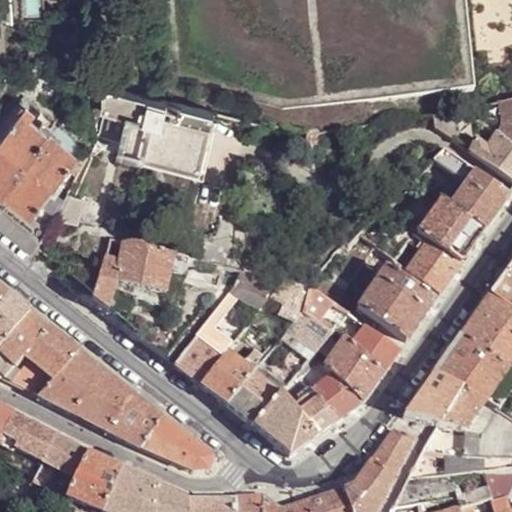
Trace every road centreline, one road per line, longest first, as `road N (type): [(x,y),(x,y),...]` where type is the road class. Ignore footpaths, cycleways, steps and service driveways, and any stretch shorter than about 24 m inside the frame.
road 1 (residential): [(511,231),(378,421),(335,466),(284,480),(255,461)]
road 2 (residential): [(255,461),(0,260)]
road 3 (residential): [(0,394),(191,486),(232,485),(255,461)]
